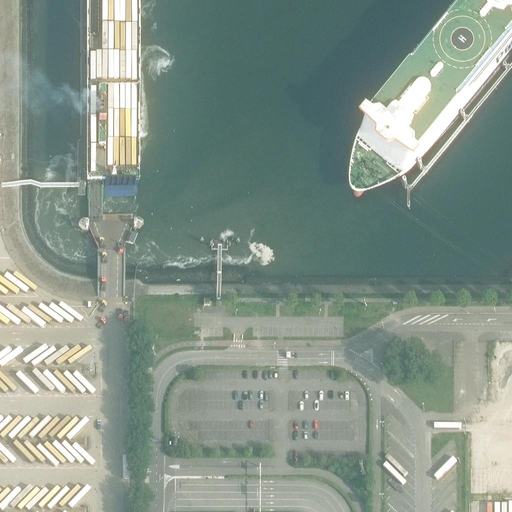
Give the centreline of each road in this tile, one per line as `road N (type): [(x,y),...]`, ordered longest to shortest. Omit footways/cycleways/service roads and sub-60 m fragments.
road 1 (unclassified): [(158,463),(157,395),(165,370),(190,359),(344,358)]
road 2 (unclassified): [(158,495),(319,494),(334,511)]
road 3 (unclassified): [(421,511),(422,429),(376,378)]
road 4 (unclassified): [(275,445),(274,464),(158,463)]
road 5 (unclassified): [(376,378),(376,511)]
road 6 (unclassified): [(511,328),(409,326),(381,339)]
road 7 (unclassified): [(158,474),(282,474)]
